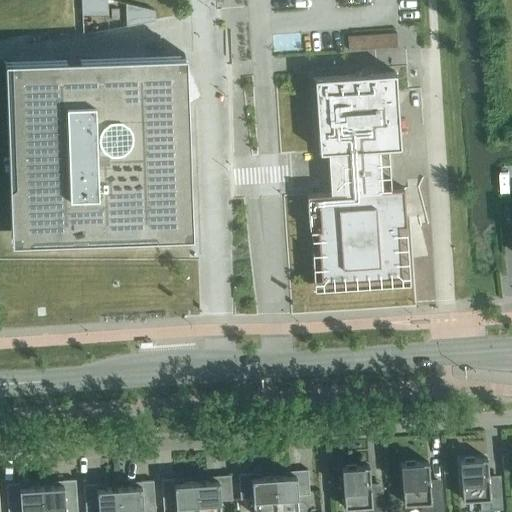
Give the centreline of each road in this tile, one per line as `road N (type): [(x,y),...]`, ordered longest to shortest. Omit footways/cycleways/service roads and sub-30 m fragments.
road 1 (residential): [(0,456),(511,423)]
road 2 (secondary): [(0,386),(444,354)]
